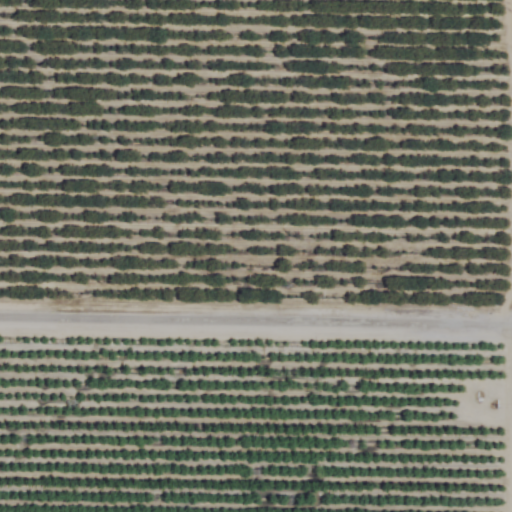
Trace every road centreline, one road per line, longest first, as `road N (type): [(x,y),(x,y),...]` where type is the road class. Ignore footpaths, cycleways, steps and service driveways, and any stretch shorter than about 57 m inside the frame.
road 1 (residential): [(511,337),(449,329),(0,321)]
road 2 (residential): [(511,511),(511,0)]
